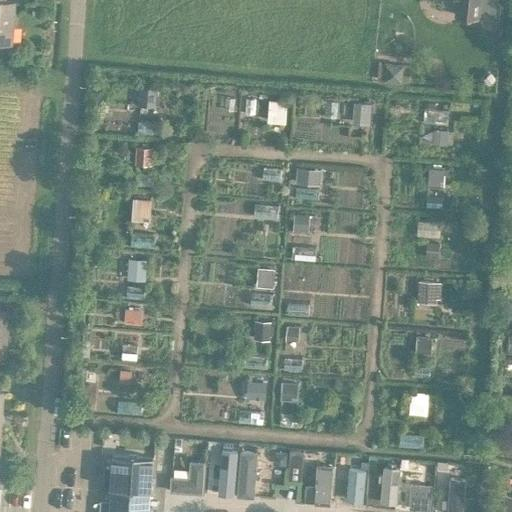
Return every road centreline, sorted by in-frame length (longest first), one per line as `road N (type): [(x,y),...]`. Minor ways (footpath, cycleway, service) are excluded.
road 1 (unknown): [(173,395),(192,178),(208,134),(365,135),(378,146),(382,169),(371,391),(350,410),(291,406)]
road 2 (unclassified): [(40,511),(81,0)]
road 3 (unknown): [(50,389),(173,395)]
